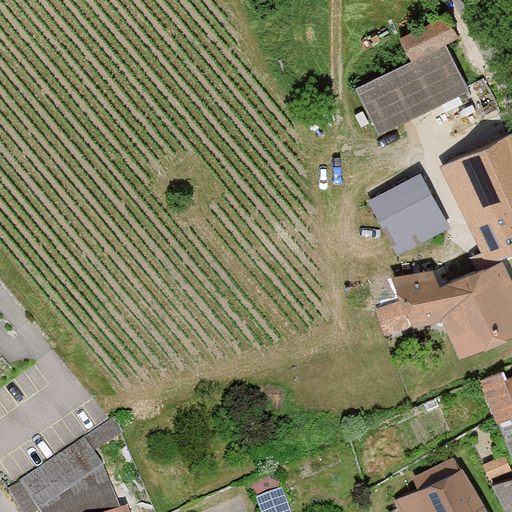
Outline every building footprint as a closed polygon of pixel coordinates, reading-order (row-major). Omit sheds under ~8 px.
[(409,35),(420,56),(359,88),(383,134),(476,86),(453,42),(469,33),(456,10),(409,35)] [(511,143),(506,131),(434,166),(483,265),(511,250),(511,143)] [(397,255),(451,225),(421,170),(367,199),(397,255)] [(511,274),(505,259),(488,267),(393,277),(395,301),(374,308),(384,337),(416,326),(442,323),(459,360),(511,334),(511,274)] [(511,366),(482,382),(511,441),(511,366)] [(140,511),(138,506),(132,508),(101,452),(125,436),(114,420),(11,488),(26,511),(46,511),(48,511),(140,511)] [(405,511),(503,511),(475,464),(399,500),(405,511)] [(511,475),(498,482),(511,509),(511,475)] [(253,499),(258,511),(292,511),(283,487),(253,499)]
